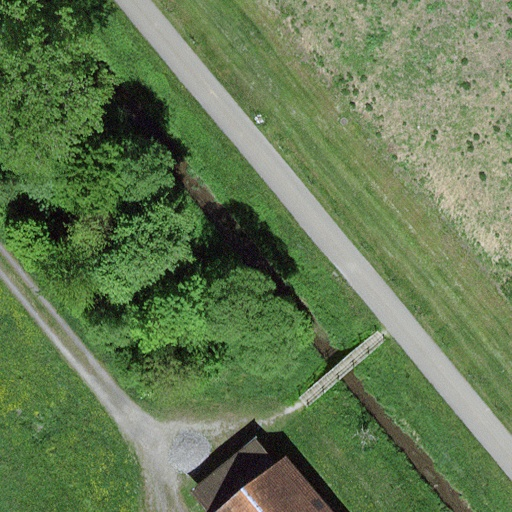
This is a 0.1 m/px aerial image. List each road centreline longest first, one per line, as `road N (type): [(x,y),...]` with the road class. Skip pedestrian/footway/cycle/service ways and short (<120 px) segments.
road 1 (unclassified): [(511,438),(147,0)]
road 2 (track): [(0,246),(168,448),(183,511)]
